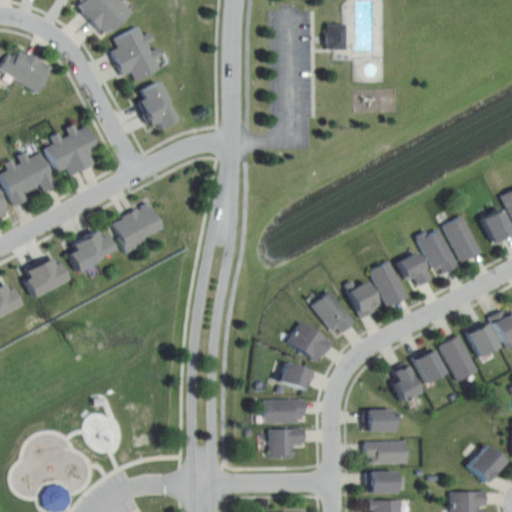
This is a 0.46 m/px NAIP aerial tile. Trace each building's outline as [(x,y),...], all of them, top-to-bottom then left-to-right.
[(83,0),(121,0),(133,10),(115,29),(112,26),(107,32),(83,10),(87,7),(82,2),(83,0)] [(139,76),(161,65),(158,58),(165,54),(161,46),(154,49),(151,44),(158,41),(152,29),(146,32),(142,24),(116,37),(120,45),(114,48),(126,71),(134,67),(139,76)] [(333,49),(342,48),(342,24),(323,24),(323,32),(320,33),(321,44),(324,44),(324,49),(333,49)] [(2,66),(39,88),(53,64),(23,47),(18,55),(11,51),(2,66)] [(162,76),(173,96),(169,98),(178,114),(164,122),(160,115),(153,119),(141,97),(147,94),(143,86),(162,76)] [(49,145),(58,140),(54,132),(62,127),(67,134),(71,132),(66,125),(75,120),(79,126),(90,120),(108,152),(94,160),(90,153),(72,163),(75,169),(66,174),(49,145)] [(0,174),(9,169),(4,161),(13,156),(17,163),(21,161),(17,154),(26,148),(29,155),(40,149),(58,181),(44,189),(40,181),(22,192),(25,198),(16,203),(0,174)] [(0,184),(13,208),(0,215),(0,184)] [(511,186),(511,220),(498,194),(511,186)] [(113,218),(156,195),(174,228),(131,252),(113,218)] [(498,207),(511,232),(493,242),(479,217),(498,207)] [(478,249),(461,258),(441,223),(459,214),(478,249)] [(79,268),(101,256),(99,253),(116,244),(109,230),(104,233),(100,226),(73,240),(76,245),(69,249),(79,268)] [(456,264),(442,272),(438,267),(433,270),(413,234),(423,228),(426,233),(436,228),(456,264)] [(429,278),(419,283),(415,276),(407,280),(396,260),(414,250),(429,278)] [(70,275),(61,257),(55,260),(53,254),(27,267),(31,274),(27,276),(36,293),(70,275)] [(385,305),(366,268),(385,258),(404,295),(385,305)] [(0,312),(23,300),(14,282),(8,285),(6,279),(0,282),(0,312)] [(355,284),(364,280),(376,304),(372,306),(374,309),(360,316),(343,283),(352,279),(355,284)] [(351,320),(338,330),(334,325),(329,329),(308,301),(325,287),(351,320)] [(511,317),(511,333),(508,336),(511,343),(505,346),(502,340),(500,341),(486,314),(500,307),(501,309),(506,307),(511,317)] [(329,338),(321,351),(318,350),(314,357),(285,338),(298,318),(329,338)] [(483,322),(484,322),(496,345),(478,355),(464,329),(482,319),(483,322)] [(476,368),(457,379),(438,344),(457,333),(476,368)] [(443,370),(424,379),(412,356),(431,346),(443,370)] [(312,368),(306,387),(277,378),(283,359),(312,368)] [(418,389),(399,399),(389,380),(395,378),(390,368),(404,361),(418,389)] [(91,393),(101,392),(102,400),(92,401),(91,393)] [(302,414),(296,414),(296,420),(262,421),(262,398),(302,398),(302,414)] [(390,407),(390,429),(361,429),(361,407),(390,407)] [(266,427),(300,426),(301,440),(290,441),(290,454),(267,454),(266,427)] [(362,440),(402,439),(403,461),(369,462),(369,455),(362,455),(362,440)] [(505,459),(495,471),(492,468),(484,478),(466,463),(485,441),(505,459)] [(393,474),(400,474),(400,486),(393,486),(393,491),(366,491),(366,468),(392,468),(393,474)] [(67,486),(69,497),(62,506),(51,508),(42,502),(40,491),(46,481),(57,479),(67,486)] [(483,504),(477,504),(477,507),(481,507),(481,511),(448,511),(448,490),(476,489),(476,488),(483,488),(483,504)] [(399,511),(365,511),(371,511),(371,508),(366,508),(366,498),(399,498),(399,511)]
